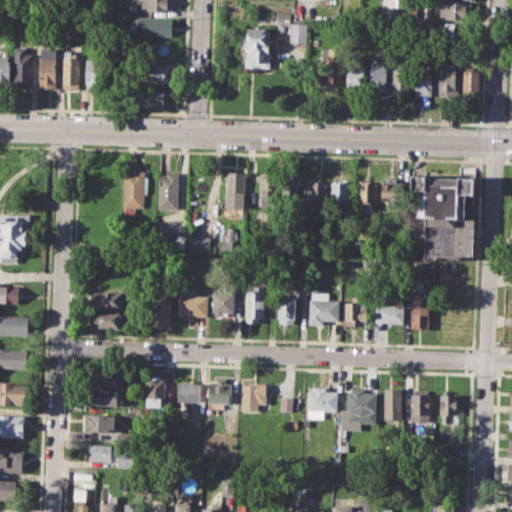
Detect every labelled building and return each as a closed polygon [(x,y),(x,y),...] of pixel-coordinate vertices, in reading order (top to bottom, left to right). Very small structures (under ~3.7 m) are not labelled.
[(173,0),(173,10),(146,10),(146,7),(142,7),(142,0),(173,0)] [(441,2),(475,3),(474,19),(445,18),(445,15),(441,15),(441,2)] [(387,6),(401,6),(401,20),(387,20),(387,6)] [(277,11),(289,12),(288,23),(276,22),(277,11)] [(135,16),(173,17),(172,35),(135,34),(135,16)] [(290,23),(308,23),(307,42),(290,41),(290,23)] [(435,24),(450,25),(450,40),(435,39),(435,24)] [(248,27),(269,28),(269,49),(272,49),(271,66),(244,65),(245,54),(241,54),(242,39),(247,39),(248,27)] [(14,87),(14,46),(26,46),(26,54),(32,54),(31,87),(14,87)] [(41,50),(55,50),(56,89),(38,89),(38,56),(41,56),(41,50)] [(63,50),(72,50),(72,55),(80,55),(79,89),(63,88),(63,50)] [(320,82),(340,83),(342,54),(321,53),(320,82)] [(0,84),(0,54),(10,54),(10,84),(0,84)] [(86,58),(102,58),(101,89),(85,89),(86,58)] [(347,61),(366,62),(366,75),(363,75),(362,91),(347,91),(347,61)] [(373,61),(384,61),(384,67),(387,67),(387,95),(368,95),(369,67),(373,67),(373,61)] [(136,63),(170,64),(170,82),(136,82),(136,63)] [(396,63),(409,63),(408,95),(392,95),(392,68),(396,68),(396,63)] [(415,63),(433,64),(432,94),(414,94),(415,63)] [(440,63),(455,64),(455,84),(458,84),(458,96),(439,96),(440,63)] [(463,71),(479,71),(478,98),(462,97),(463,71)] [(137,89),(170,90),(169,106),(137,105),(137,89)] [(124,172),(131,172),(131,169),(143,169),(143,207),(135,207),(135,215),(123,214),(124,172)] [(158,175),(166,175),(166,171),(178,171),(177,209),(157,209),(158,175)] [(226,171),(244,171),(243,209),(226,208),(226,171)] [(259,172),(276,172),(275,207),(258,207),(259,172)] [(411,175),(475,177),(474,195),(473,195),(472,218),(474,218),(473,259),(424,258),(425,216),(417,216),(418,189),(411,189),(411,175)] [(283,179),(298,179),(298,208),(283,208),(283,179)] [(382,180),(403,181),(402,203),(382,203),(382,180)] [(306,181),(324,181),(324,208),(306,208),(306,181)] [(331,181),(347,181),(346,201),(331,201),(331,181)] [(359,182),(376,183),(375,209),(359,209),(359,182)] [(1,260),(1,244),(0,244),(0,212),(32,213),(32,237),(27,237),(27,244),(22,244),(22,250),(18,250),(18,260),(1,260)] [(409,248),(424,248),(424,224),(409,224),(409,248)] [(220,226),(235,227),(235,242),(220,242),(220,226)] [(189,235),(209,236),(209,249),(189,249),(189,235)] [(0,285),(19,286),(19,303),(0,302),(0,285)] [(211,290),(224,291),(224,285),(232,285),(231,311),(224,311),(224,315),(214,315),(214,313),(211,313),(211,290)] [(247,290),(253,290),(253,285),(265,285),(264,318),(259,317),(259,322),(246,322),(247,290)] [(309,290),(328,290),(328,300),(339,300),(339,319),(322,318),(322,323),(308,322),(309,290)] [(91,291),(123,291),(123,308),(91,308),(91,291)] [(179,294),(207,294),(207,316),(193,315),(192,319),(185,319),(185,316),(178,315),(179,294)] [(412,295),(429,296),(428,327),(411,327),(412,295)] [(147,301),(157,301),(157,296),(170,297),(170,327),(146,327),(147,301)] [(279,296),(295,296),(295,323),(278,322),(279,296)] [(344,301),(361,302),(360,320),(355,320),(355,325),(343,325),(344,301)] [(375,304),(403,305),(403,322),(375,321),(375,304)] [(91,311),(121,312),(121,328),(96,328),(96,322),(91,322),(91,311)] [(0,314),(31,315),(30,335),(0,334),(0,314)] [(0,348),(27,349),(26,368),(0,367),(0,348)] [(91,368),(121,369),(120,386),(91,384),(91,368)] [(145,378),(152,378),(152,375),(159,375),(159,378),(165,378),(164,407),(144,406),(145,378)] [(208,382),(217,382),(217,377),(225,378),(225,382),(232,382),(231,402),(208,402),(208,382)] [(0,381),(27,382),(26,404),(0,403),(0,381)] [(177,382),(199,382),(199,400),(177,400),(177,382)] [(242,383),(266,384),(265,403),(258,403),(258,410),(241,409),(242,383)] [(307,410),(308,389),(312,389),(312,386),(325,386),(325,390),(337,390),(336,411),(307,410)] [(345,421),(346,390),(351,390),(351,386),(364,386),(364,391),(376,391),(375,422),(345,421)] [(383,419),(384,387),(401,387),(400,419),(383,419)] [(86,388),(120,390),(119,405),(85,404),(86,388)] [(411,389),(429,390),(429,419),(411,419),(411,389)] [(440,393),(456,393),(456,422),(440,422),(440,393)] [(282,396),(292,396),(292,410),(281,410),(282,396)] [(84,413),(114,415),(114,430),(83,429),(84,413)] [(0,414),(23,415),(23,436),(0,435),(0,414)] [(285,419),(298,420),(298,428),(285,428),(285,419)] [(89,443),(118,444),(118,451),(135,451),(134,467),(117,466),(118,460),(89,459),(89,443)] [(0,445),(8,446),(8,451),(22,451),(21,472),(0,471),(0,445)] [(221,476),(234,477),(233,495),(221,495),(221,476)] [(169,488),(169,477),(177,478),(177,488),(169,488)] [(0,479),(18,480),(17,500),(0,499),(0,479)] [(73,511),(74,488),(85,488),(85,504),(91,504),(91,511),(73,511)] [(99,511),(100,501),(108,501),(108,496),(117,496),(116,511),(99,511)] [(122,511),(123,500),(135,501),(135,506),(139,506),(138,511),(122,511)] [(435,511),(436,501),(453,501),(452,511),(435,511)] [(174,511),(175,502),(191,503),(190,511),(174,511)] [(147,511),(148,507),(154,507),(155,503),(165,503),(164,511),(147,511)] [(201,511),(202,507),(211,508),(212,503),(220,503),(220,511),(201,511)] [(291,511),(292,503),(310,503),(309,511),(291,511)]
